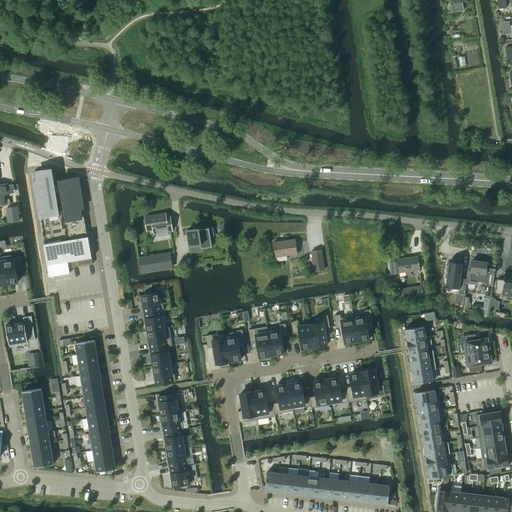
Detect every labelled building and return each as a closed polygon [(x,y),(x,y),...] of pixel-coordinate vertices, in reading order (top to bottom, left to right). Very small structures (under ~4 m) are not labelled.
[(461,2),(449,3),(450,13),(462,12),(461,2)] [(507,21),(498,22),(500,33),(509,32),(507,21)] [(51,170),(32,173),(44,244),(43,244),(47,265),(49,277),(69,273),(69,269),(68,268),(92,264),(91,258),(88,236),(87,236),(85,225),(84,217),(77,178),(53,182),(51,170)] [(0,205),(4,205),(3,195),(8,195),(7,183),(0,184),(0,205)] [(165,212),(144,216),(146,230),(153,229),(153,233),(171,230),(169,216),(165,216),(165,212)] [(186,230),(189,245),(200,243),(200,247),(211,246),(209,236),(213,235),(212,226),(201,228),(198,229),(198,228),(186,230)] [(297,253),(295,239),(284,240),(284,239),(280,240),(281,241),(273,242),(275,257),(280,256),(280,257),(282,256),(282,255),(287,255),(287,256),(289,255),(289,254),(297,253)] [(311,251),(313,271),(323,269),(320,250),(311,251)] [(169,253),(139,258),(142,271),(171,267),(169,253)] [(0,257),(1,259),(5,284),(18,282),(15,269),(21,268),(19,256),(14,257),(13,255),(1,257),(0,257)] [(397,261),(389,262),(391,274),(399,273),(399,272),(405,271),(406,275),(410,274),(410,271),(420,269),(418,256),(396,259),(397,261)] [(485,273),(486,262),(471,260),(470,271),(468,271),(467,283),(476,284),(476,282),(487,283),(488,273),(485,273)] [(445,286),(445,287),(446,287),(455,288),(459,288),(458,293),(456,293),(455,304),(458,304),(462,305),(463,305),(466,279),(460,278),(462,263),(448,261),(446,280),(445,286)] [(496,279),(495,294),(502,294),(502,296),(511,297),(511,273),(505,272),(504,272),(503,280),(496,279)] [(421,286),(401,289),(402,299),(423,296),(421,286)] [(143,308),(144,313),(164,310),(161,292),(158,292),(152,293),(146,294),(141,295),(141,296),(138,296),(139,302),(142,301),(143,308)] [(366,322),(372,321),(370,309),(364,310),(365,316),(353,318),(353,316),(357,341),(369,339),(366,322)] [(147,331),(169,327),(166,327),(164,310),(144,313),(145,318),(147,331)] [(357,341),(353,316),(340,318),(340,314),(334,315),(336,327),(342,326),(344,343),(357,341)] [(322,322),(310,324),(314,347),(326,345),(323,328),(329,327),(327,315),(321,316),(322,322)] [(28,343),(27,341),(35,340),(31,316),(23,317),(23,322),(5,325),(9,346),(28,343)] [(313,347),(314,347),(310,324),(309,324),(298,326),(297,320),(291,321),(293,333),(299,332),(301,349),(313,347)] [(279,328),(267,330),(271,355),(284,353),(281,336),(287,335),(285,323),(279,324),(279,328)] [(254,328),(248,330),(250,341),(256,340),(259,357),(261,357),(262,360),(270,358),(270,355),(271,355),(267,330),(267,326),(254,328)] [(424,326),(404,329),(406,340),(430,336),(425,337),(424,326)] [(147,331),(149,343),(150,348),(172,345),(169,327),(147,331)] [(236,332),(224,334),(228,361),(229,361),(241,359),(238,342),(244,341),(242,329),(236,330),(236,332)] [(211,335),(205,336),(207,347),(213,346),(216,363),(218,363),(219,366),(227,365),(227,362),(228,361),(224,334),(223,334),(223,333),(211,335)] [(466,353),(464,354),(490,350),(489,342),(488,343),(487,338),(476,340),(475,334),(463,336),(466,353)] [(430,336),(406,340),(408,351),(432,347),(430,336)] [(94,340),(75,343),(77,354),(96,351),(94,340)] [(150,348),(151,354),(153,366),(172,363),(169,346),(172,345),(150,348)] [(432,347),(408,351),(410,362),(434,358),(432,347)] [(468,366),(469,372),(481,370),(480,364),(491,362),(491,358),(492,358),(490,350),(464,354),(466,367),(468,366)] [(96,351),(77,354),(78,365),(98,362),(96,351)] [(33,354),(35,367),(43,366),(41,352),(33,354)] [(434,358),(410,362),(412,372),(435,368),(434,358)] [(98,362),(78,365),(80,375),(99,372),(98,362)] [(172,363),(153,366),(155,379),(156,385),(172,382),(175,381),(172,363)] [(435,368),(412,372),(413,383),(433,380),(431,370),(436,369),(435,368)] [(374,369),(362,371),(366,399),(385,396),(383,385),(377,386),(374,369)] [(348,402),(366,399),(362,371),(361,371),(361,372),(349,374),(352,390),(346,391),(348,402)] [(99,372),(80,375),(82,386),(101,383),(99,372)] [(348,402),(346,391),(340,392),(338,377),(336,378),(335,375),(325,376),(330,405),(348,402)] [(311,406),(311,408),(330,405),(325,376),(315,378),(315,381),(313,382),(315,396),(310,397),(311,406)] [(311,406),(310,397),(309,395),(303,396),(301,382),(299,382),(298,379),(288,381),(293,411),(294,411),(293,409),(311,406)] [(293,411),(288,381),(278,382),(278,385),(276,386),(279,403),(273,404),(273,406),(275,414),(293,411)] [(101,383),(82,386),(84,397),(103,393),(101,383)] [(22,392),(23,403),(43,399),(41,388),(22,392)] [(434,389),(415,392),(417,404),(438,400),(436,400),(434,389)] [(275,416),(275,414),(273,406),(267,406),(265,390),(253,392),(253,391),(252,391),(257,419),(275,416)] [(257,419),(252,391),(240,393),(243,410),(237,411),(238,422),(257,419)] [(103,393),(84,397),(86,407),(105,404),(103,393)] [(161,414),(180,411),(177,393),(174,393),(158,396),(159,402),(161,414)] [(23,403),(25,413),(44,410),(43,399),(23,403)] [(438,400),(417,404),(418,414),(440,411),(438,400)] [(105,404),(86,407),(87,418),(106,415),(105,404)] [(25,413),(27,424),(46,421),(44,410),(25,413)] [(164,432),(183,429),(180,411),(161,414),(161,415),(158,415),(159,421),(162,421),(163,427),(164,432)] [(440,411),(418,414),(420,425),(442,421),(440,411)] [(475,415),(477,426),(501,422),(499,411),(475,415)] [(87,418),(81,419),(83,430),(89,429),(108,425),(106,415),(87,418)] [(27,424),(29,435),(48,431),(46,421),(27,424)] [(442,421),(420,425),(422,436),(444,432),(445,432),(444,421),(442,421)] [(478,436),(478,437),(503,433),(501,422),(477,426),(477,427),(481,426),(483,435),(478,436)] [(108,425),(89,429),(91,439),(110,436),(108,425)] [(186,447),(183,429),(164,432),(165,438),(167,450),(186,447)] [(29,435),(30,445),(50,442),(48,431),(29,435)] [(444,432),(422,436),(424,446),(448,442),(445,442),(444,432)] [(478,437),(480,447),(505,443),(503,433),(478,437)] [(110,436),(91,439),(93,450),(112,447),(110,436)] [(30,445),(32,456),(51,453),(50,442),(30,445)] [(448,442),(424,446),(426,457),(450,453),(448,442)] [(480,447),(482,458),(506,454),(505,443),(480,447)] [(93,450),(86,451),(88,462),(94,461),(114,457),(112,447),(93,450)] [(168,456),(170,468),(189,464),(186,447),(167,450),(164,451),(165,457),(168,456)] [(32,456),(34,467),(53,464),(51,453),(32,456)] [(450,453),(426,457),(427,468),(451,464),(451,463),(449,463),(447,454),(450,453)] [(508,465),(506,454),(482,458),(482,459),(483,458),(485,469),(488,469),(489,474),(501,473),(500,467),(508,465)] [(114,457),(94,461),(96,472),(115,468),(114,457)] [(171,473),(173,486),(189,483),(192,483),(189,464),(170,468),(171,473)] [(451,464),(427,468),(429,479),(433,478),(450,475),(453,475),(451,464)] [(308,476),(306,495),(316,496),(318,477),(319,471),(309,470),(308,476)] [(267,471),(265,491),(275,492),(277,472),(267,471)] [(277,472),(275,492),(285,493),(288,474),(277,472)] [(328,478),(326,498),(336,499),(338,479),(339,473),(329,472),(328,478)] [(288,474),(285,493),(296,494),(298,475),(288,474)] [(348,480),(346,500),(356,501),(359,482),(358,482),(359,475),(349,474),(349,480),(348,480)] [(298,475),(296,494),(306,495),(308,476),(298,475)] [(318,477),(316,496),(326,498),(328,478),(318,477)] [(338,479),(336,499),(346,500),(348,480),(338,479)] [(359,482),(356,501),(366,502),(369,483),(359,482)] [(369,483),(366,502),(377,503),(379,484),(369,483)] [(379,484),(377,503),(387,504),(389,485),(379,484)] [(437,503),(436,509),(448,511),(450,487),(439,486),(438,496),(437,496),(436,503),(437,503)] [(451,487),(450,487),(448,511),(458,511),(461,492),(450,491),(451,487)] [(469,511),(471,493),(461,492),(458,511),(459,511),(469,511)] [(480,511),(482,494),(471,493),(469,511),(480,511)] [(482,494),(480,511),(490,511),(493,496),(482,494)] [(501,511),(503,497),(493,496),(490,511),(501,511)] [(511,511),(511,497),(503,497),(501,511),(511,511)]
